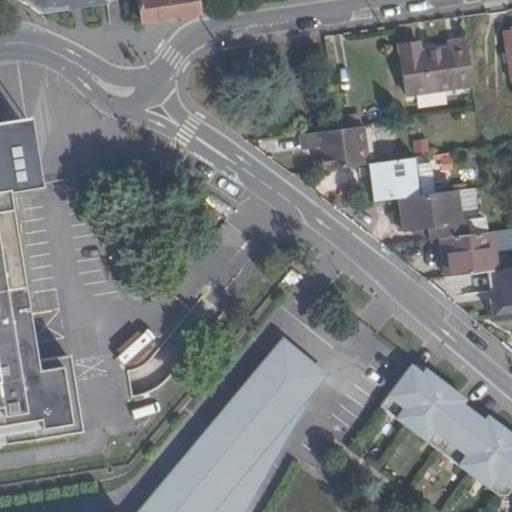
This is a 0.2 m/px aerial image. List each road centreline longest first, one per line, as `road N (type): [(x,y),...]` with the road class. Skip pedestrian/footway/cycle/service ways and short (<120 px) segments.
road 1 (residential): [(511,389),(267,189)]
road 2 (residential): [(158,88),(196,33),(408,0)]
